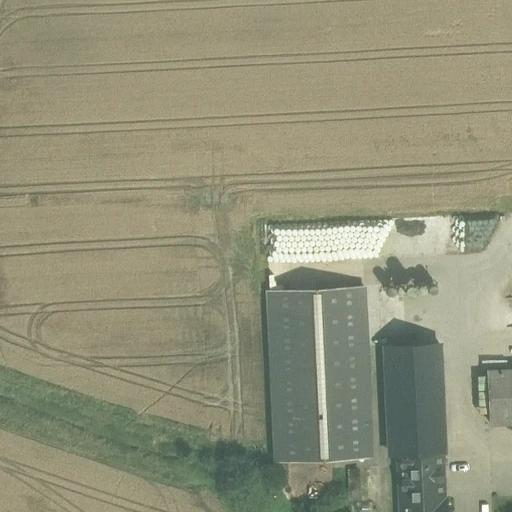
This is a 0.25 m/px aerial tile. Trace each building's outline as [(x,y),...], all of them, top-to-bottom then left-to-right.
[(365,285),(270,290),(278,459),(373,454),(365,285)] [(440,341),(388,344),(393,453),(401,453),(444,451),(440,341)] [(511,368),(489,369),(491,422),(511,421),(511,368)] [(444,451),(401,453),(403,499),(445,497),(444,451)] [(346,466),(347,497),(360,496),(358,466),(346,466)] [(403,499),(401,499),(401,511),(446,511),(446,497),(403,499)]
